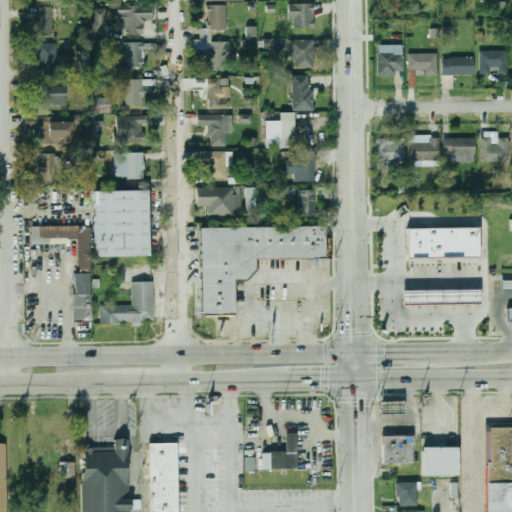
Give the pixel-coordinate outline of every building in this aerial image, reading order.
[(313,28),(313,3),(294,3),(294,28),(313,28)] [(121,27),(126,27),(126,35),(144,35),(144,5),(121,5),(121,27)] [(227,5),(207,5),(206,29),(201,29),(201,39),(194,39),(194,49),(206,49),(206,59),(212,59),(212,67),(226,67),(227,43),(211,42),(212,29),(226,29),(227,5)] [(54,36),(54,7),(37,7),(37,36),(54,36)] [(93,39),(108,38),(107,8),(92,8),(93,39)] [(292,40),(292,68),(314,68),(314,40),(292,40)] [(143,66),(143,42),(123,42),(123,66),(143,66)] [(57,67),(57,43),(36,43),(36,67),(57,67)] [(88,70),(88,50),(76,50),(76,70),(88,70)] [(377,74),(403,74),(403,51),(377,51),(377,74)] [(480,74),(507,74),(507,51),(480,51),(480,74)] [(436,54),(407,54),(408,70),(425,69),(425,75),(437,75),(436,54)] [(474,57),(442,57),(442,75),(474,75),(474,57)] [(311,111),(311,77),(293,77),(293,111),(311,111)] [(143,106),(143,79),(124,79),(124,106),(143,106)] [(229,109),(229,100),(222,100),(222,79),(208,79),(208,109),(229,109)] [(66,106),(66,85),(50,85),(50,80),(38,80),(38,106),(66,106)] [(251,114),(238,114),(238,123),(251,124),(251,114)] [(227,146),(227,133),(232,133),(232,115),(209,115),(209,146),(227,146)] [(116,116),(116,142),(145,142),(145,116),(116,116)] [(156,116),(147,116),(147,124),(156,124),(156,116)] [(36,142),(72,142),(72,119),(25,118),(25,130),(36,130),(36,142)] [(266,139),(296,139),(296,120),(266,120),(266,139)] [(508,137),(480,137),(480,161),(508,161),(508,137)] [(404,160),(404,144),(387,144),(387,139),(376,138),(376,160),(404,160)] [(439,160),(439,138),(409,138),(409,160),(439,160)] [(474,138),(444,138),(444,156),(474,156),(474,138)] [(144,179),(144,152),(127,152),(127,179),(144,179)] [(226,152),(209,152),(209,178),(226,178),(226,152)] [(313,181),(313,154),(289,153),(288,173),(294,173),(294,181),(313,181)] [(39,158),(39,184),(55,184),(55,158),(39,158)] [(197,206),(208,206),(208,215),(233,215),(233,188),(197,188),(197,206)] [(148,190),(95,190),(95,257),(148,256),(148,190)] [(299,217),(316,217),(316,190),(299,190),(299,217)] [(92,320),(90,225),(31,226),(31,242),(74,241),(76,321),(92,320)] [(244,279),(232,279),(233,314),(200,315),(199,227),(322,225),(323,257),(254,258),(254,269),(244,279)] [(406,228),(477,227),(478,256),(406,257),(406,228)] [(501,280),(511,279),(511,290),(501,290),(501,280)] [(132,281),(132,305),(100,305),(100,323),(154,323),(154,281),(132,281)] [(400,289),(479,288),(479,302),(400,303),(400,289)] [(377,401),(402,401),(403,413),(378,414),(377,401)] [(67,419),(29,419),(29,439),(67,439),(67,419)] [(511,423),(486,423),(487,511),(511,511),(511,423)] [(263,468),(297,468),(297,433),(285,433),(285,452),(263,452),(263,468)] [(381,435),(411,434),(412,462),(382,462),(381,435)] [(129,511),(129,439),(115,439),(115,448),(83,448),(83,511),(129,511)] [(149,511),(149,441),(177,441),(177,511),(149,511)] [(421,446),(456,446),(456,474),(422,475),(421,446)] [(245,470),(245,457),(256,457),(256,470),(245,470)] [(75,477),(75,462),(60,462),(61,478),(75,477)] [(397,506),(418,505),(417,482),(396,482),(397,506)]
